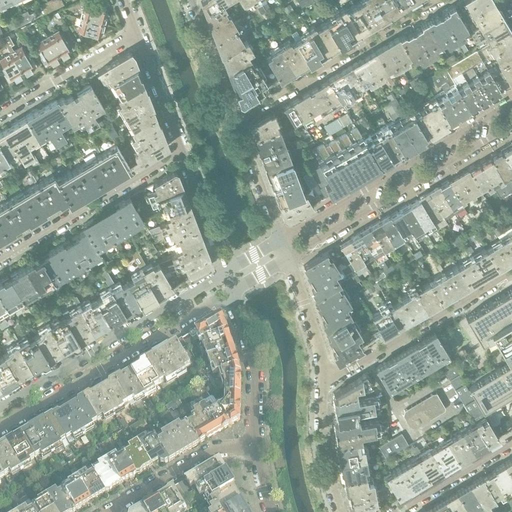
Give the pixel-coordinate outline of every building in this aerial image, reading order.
[(222,4),(224,3),(222,0),(204,0),(200,3),(205,15),(223,5),(222,4)] [(239,0),(242,4),(249,0),(250,0),(254,5),(259,2),(262,6),(267,15),(271,12),(269,10),(270,9),(266,3),(265,4),(262,0),(239,0)] [(313,0),(301,0),(298,2),(301,8),(314,0),(313,0)] [(369,28),(399,10),(393,0),(364,0),(355,5),(369,28)] [(415,0),(393,0),(399,10),(415,0)] [(501,15),(493,2),(492,0),(462,0),(452,6),(461,21),(466,30),(469,34),(480,28),(501,15)] [(107,15),(104,10),(102,11),(88,7),(87,5),(81,8),(82,10),(80,19),(103,25),(105,16),(107,15)] [(234,23),(229,15),(223,5),(205,15),(215,41),(242,26),(248,22),(245,18),(245,17),(239,21),(239,20),(234,23)] [(339,45),(369,28),(355,5),(346,11),(344,8),(334,14),(336,17),(330,20),(328,17),(323,19),(339,45)] [(267,15),(262,6),(257,9),(262,18),(267,15)] [(466,30),(461,21),(452,6),(447,9),(447,11),(433,20),(430,19),(425,22),(439,46),(444,43),(446,47),(464,36),(462,32),(466,30)] [(511,48),(511,33),(510,30),(501,15),(480,28),(486,38),(480,41),(475,32),(470,35),(476,45),(473,47),(475,51),(485,44),(491,54),(488,55),(491,60),(511,48)] [(101,33),(103,25),(80,19),(78,26),(76,27),(80,33),(81,32),(95,36),(96,37),(102,34),(101,33)] [(307,64),(339,45),(323,19),(325,23),(315,29),(314,26),(304,32),(305,35),(294,41),(307,64)] [(439,46),(425,22),(420,25),(420,27),(406,36),(403,35),(397,38),(409,57),(412,62),(417,59),(419,63),(438,52),(435,48),(439,46)] [(252,52),(247,42),(246,41),(242,44),(237,36),(245,31),(242,26),(215,41),(227,73),(250,60),(247,55),(252,52)] [(69,51),(65,44),(66,44),(63,37),(61,38),(57,32),(47,38),(59,57),(61,56),(62,58),(67,55),(66,53),(69,51)] [(23,37),(18,39),(23,47),(27,44),(23,37)] [(59,57),(47,38),(36,44),(40,51),(39,52),(42,58),(44,57),(48,64),(50,62),(52,64),(57,61),(56,59),(59,57)] [(409,57),(397,38),(374,52),(386,71),(390,68),(391,70),(395,71),(404,66),(406,61),(405,59),(409,57)] [(279,81),(307,64),(294,41),(292,43),(290,40),(269,53),(270,55),(266,58),(268,60),(267,61),(270,66),(273,70),(279,81)] [(467,51),(463,44),(459,46),(463,54),(467,51)] [(32,67),(27,60),(29,59),(25,53),(24,54),(20,48),(10,54),(22,74),(24,72),(26,74),(31,71),(29,69),(32,67)] [(511,86),(511,48),(491,60),(483,65),(500,92),(503,92),(511,86)] [(386,71),(374,52),(351,66),(362,85),(367,82),(368,84),(371,85),(382,79),(383,75),(382,73),(386,71)] [(142,82),(136,66),(132,56),(130,53),(97,72),(102,80),(105,81),(107,80),(109,83),(111,82),(119,96),(142,82)] [(22,74),(10,54),(0,59),(0,61),(3,67),(1,68),(5,73),(6,72),(11,80),(14,79),(15,81),(20,77),(19,75),(22,74)] [(266,83),(260,72),(254,63),(252,64),(250,60),(227,73),(238,102),(241,103),(263,90),(260,86),(266,83)] [(496,94),(500,92),(483,65),(480,70),(482,74),(478,76),(490,98),(492,98),(495,96),(496,94)] [(362,85),(351,66),(327,80),(338,99),(339,99),(343,96),(344,98),(347,99),(358,93),(360,89),(359,87),(362,85)] [(451,79),(444,68),(430,76),(437,87),(451,79)] [(490,98),(478,76),(476,73),(470,76),(472,80),(467,83),(480,104),(482,104),(485,102),(486,101),(490,98)] [(480,104),(467,83),(465,79),(460,82),(459,81),(454,84),(454,85),(469,110),(480,104)] [(342,104),(339,99),(338,99),(327,80),(308,91),(323,116),(340,105),(342,109),(344,107),(342,104)] [(155,116),(142,82),(119,96),(120,97),(117,99),(120,104),(117,106),(131,130),(155,116)] [(92,114),(103,108),(100,104),(97,97),(89,85),(76,93),(77,94),(76,94),(77,95),(73,97),(72,96),(71,96),(64,100),(64,99),(62,99),(57,101),(69,122),(72,126),(82,120),(87,129),(91,128),(92,134),(95,132),(97,130),(94,125),(97,124),(92,114)] [(400,95),(410,89),(408,85),(398,91),(400,95)] [(469,110),(454,85),(445,91),(459,116),(461,117),(464,115),(465,113),(469,110)] [(323,116),(308,91),(290,102),(300,120),(304,127),(323,116)] [(459,116),(445,91),(433,98),(447,121),(448,123),(449,122),(451,123),(454,121),(455,119),(459,116)] [(107,100),(103,93),(97,97),(100,104),(107,100)] [(388,101),(395,98),(392,93),(386,97),(387,98),(388,101)] [(424,135),(410,112),(405,115),(395,98),(388,101),(414,145),(422,140),(420,137),(424,135)] [(447,121),(433,98),(422,105),(438,131),(446,126),(444,123),(447,121)] [(69,122),(57,101),(56,99),(25,117),(38,140),(40,139),(48,134),(54,143),(65,136),(60,127),(69,122)] [(414,145),(388,101),(385,103),(385,104),(384,105),(390,115),(388,116),(392,122),(386,126),(400,149),(404,147),(406,150),(414,145)] [(290,102),(282,107),(284,110),(293,124),(300,120),(290,102)] [(438,131),(422,105),(410,112),(424,135),(428,133),(430,136),(438,131)] [(275,126),(277,125),(274,116),(284,110),(282,107),(249,126),(249,127),(248,128),(249,132),(251,132),(250,134),(253,140),(276,131),(275,126)] [(362,124),(359,120),(360,119),(357,114),(350,117),(356,128),(362,124)] [(167,147),(155,116),(131,130),(130,131),(133,137),(130,139),(136,148),(133,149),(135,153),(134,154),(134,157),(138,164),(167,147)] [(38,140),(25,117),(0,132),(0,147),(7,159),(7,158),(17,153),(22,162),(34,155),(28,146),(38,140)] [(119,137),(111,125),(105,128),(113,141),(119,137)] [(400,149),(386,126),(374,133),(390,159),(398,154),(397,151),(400,149)] [(379,166),(377,163),(361,136),(357,130),(355,131),(357,134),(347,140),(367,173),(379,166)] [(286,152),(281,141),(280,141),(276,131),(253,140),(254,145),(256,146),(259,153),(263,165),(263,167),(265,172),(288,163),(285,153),(286,152)] [(390,159),(374,133),(368,137),(366,133),(361,136),(377,163),(380,161),(382,164),(390,159)] [(312,146),(309,140),(304,143),(307,149),(312,146)] [(347,140),(338,146),(357,179),(367,173),(347,140)] [(65,150),(72,146),(70,142),(63,146),(65,150)] [(511,145),(511,144),(500,150),(501,151),(511,169),(511,145)] [(122,156),(120,152),(116,146),(86,163),(100,187),(129,169),(127,165),(122,156)] [(338,146),(327,152),(328,154),(327,154),(329,157),(346,184),(346,185),(357,179),(338,146)] [(7,159),(0,147),(0,172),(2,172),(1,170),(6,167),(6,168),(11,165),(7,158),(7,159)] [(511,169),(501,151),(497,153),(495,153),(490,155),(490,158),(505,184),(508,183),(511,190),(511,169)] [(346,184),(329,157),(324,160),(325,162),(319,165),(335,191),(335,190),(337,190),(340,189),(340,187),(346,184)] [(505,184),(490,158),(486,160),(484,159),(480,162),(479,164),(492,186),(493,186),(495,190),(505,184)] [(311,169),(308,171),(319,189),(324,197),(326,196),(335,191),(319,165),(319,164),(318,165),(315,161),(310,165),(311,169)] [(100,187),(86,163),(56,181),(67,200),(70,205),(100,187)] [(298,185),(293,174),(288,163),(265,172),(267,177),(268,179),(276,198),(275,200),(276,203),(278,204),(301,195),(297,185),(298,185)] [(492,186),(479,164),(475,166),(473,166),(469,168),(468,170),(481,193),(488,189),(492,186)] [(481,193),(468,170),(466,170),(461,173),(460,174),(459,175),(458,175),(452,178),(452,180),(448,181),(461,204),(481,193)] [(188,203),(176,172),(173,171),(152,184),(155,191),(147,194),(148,198),(143,200),(143,203),(149,200),(150,203),(151,206),(159,203),(163,213),(188,203)] [(67,200),(56,181),(53,175),(40,183),(22,193),(36,218),(50,210),(49,207),(50,207),(52,206),(53,208),(67,200)] [(461,204),(448,181),(439,187),(451,209),(461,204)] [(451,209),(439,187),(438,186),(428,192),(441,215),(451,209)] [(325,198),(324,197),(319,189),(315,191),(317,194),(308,200),(305,199),(308,208),(325,198)] [(455,238),(441,215),(428,192),(418,198),(419,199),(437,229),(445,243),(455,238)] [(36,218),(22,193),(6,202),(0,206),(0,227),(5,236),(19,228),(18,226),(21,224),(22,226),(36,218)] [(308,208),(305,199),(303,195),(301,195),(278,204),(279,207),(284,219),(287,220),(308,208)] [(143,222),(135,209),(133,206),(129,198),(113,207),(127,231),(143,222)] [(437,229),(419,199),(409,205),(427,235),(430,233),(437,229)] [(200,235),(188,203),(163,213),(167,223),(158,226),(159,229),(161,232),(151,236),(154,241),(171,235),(175,244),(200,235)] [(427,235),(409,205),(408,204),(399,210),(399,211),(412,233),(417,241),(427,235)] [(127,231),(113,207),(82,225),(85,230),(99,255),(105,251),(102,246),(127,231)] [(412,233),(399,211),(390,216),(402,239),(412,233)] [(402,239),(390,216),(389,215),(379,222),(393,246),(396,251),(398,253),(401,252),(400,249),(397,244),(403,240),(402,239)] [(511,258),(511,230),(510,227),(502,215),(500,217),(502,220),(500,222),(501,223),(503,222),(508,230),(501,234),(497,228),(496,228),(493,222),(489,224),(493,230),(497,237),(500,241),(485,249),(496,268),(511,258)] [(393,246),(379,222),(370,227),(383,252),(393,246)] [(158,226),(148,230),(151,236),(161,232),(159,229),(158,226)] [(383,252),(370,227),(360,233),(373,258),(376,263),(386,257),(383,252)] [(99,255),(85,230),(71,239),(72,241),(70,242),(68,240),(54,248),(69,273),(84,264),(99,255)] [(497,237),(493,230),(488,233),(492,240),(495,237),(497,237)] [(373,258),(360,233),(350,239),(364,263),(373,258)] [(210,263),(200,235),(175,244),(178,254),(170,257),(171,259),(157,265),(172,288),(178,285),(174,274),(170,275),(169,272),(183,267),(188,279),(209,266),(210,263)] [(460,240),(457,236),(455,238),(445,243),(448,248),(460,240)] [(367,269),(364,263),(350,239),(339,245),(346,255),(348,259),(350,264),(354,269),(357,275),(367,269)] [(496,268),(485,249),(473,257),(471,253),(473,251),(470,246),(464,250),(469,259),(457,266),(468,285),(496,268)] [(69,273),(54,248),(40,257),(42,259),(39,260),(38,258),(24,267),(38,291),(69,273)] [(338,272),(336,267),(327,252),(303,266),(307,273),(305,274),(315,289),(311,291),(316,299),(339,285),(340,284),(337,279),(338,278),(335,273),(338,272)] [(399,268),(401,267),(405,264),(402,259),(391,266),(395,271),(399,268)] [(172,288),(157,265),(152,267),(151,265),(131,277),(132,279),(127,283),(140,306),(141,307),(172,288)] [(440,302),(468,285),(457,266),(429,283),(440,302)] [(38,291),(24,267),(9,275),(11,277),(9,278),(8,279),(7,277),(0,280),(0,296),(5,305),(7,309),(22,300),(38,291)] [(360,281),(357,275),(351,278),(355,284),(360,281)] [(140,306),(127,283),(126,283),(126,282),(121,285),(120,283),(101,295),(102,297),(95,301),(110,324),(115,321),(116,318),(132,308),(135,309),(140,306)] [(411,319),(440,302),(429,283),(421,287),(418,282),(405,289),(409,295),(400,300),(411,319)] [(354,301),(351,296),(347,298),(339,285),(316,299),(319,304),(316,306),(326,321),(322,323),(327,331),(349,318),(348,317),(351,316),(348,311),(352,308),(354,301)] [(511,289),(466,317),(465,317),(480,343),(492,336),(502,353),(505,358),(508,363),(495,370),(494,368),(473,380),(474,383),(467,387),(481,410),(488,406),(489,408),(506,398),(505,396),(510,393),(511,395),(511,394),(511,289)] [(382,336),(411,319),(400,300),(393,305),(389,299),(377,306),(380,312),(371,317),(373,321),(379,330),(382,335),(382,336)] [(110,324),(95,301),(91,303),(90,301),(78,308),(69,313),(70,315),(64,319),(79,343),(84,339),(85,337),(102,327),(104,327),(104,328),(110,324)] [(31,314),(25,303),(23,304),(26,309),(25,310),(28,316),(31,314)] [(37,310),(34,305),(28,308),(31,313),(37,310)] [(201,340),(227,332),(224,322),(220,315),(189,334),(192,338),(198,335),(201,340)] [(79,343),(64,319),(60,321),(59,319),(52,323),(49,318),(45,320),(48,326),(39,331),(40,333),(33,337),(48,361),(53,358),(53,357),(54,355),(71,345),(73,346),(79,343)] [(360,337),(357,331),(349,318),(327,331),(330,336),(327,338),(336,353),(333,355),(337,362),(361,348),(356,340),(360,337)] [(373,341),(382,335),(379,330),(371,336),(373,341)] [(239,366),(233,349),(227,332),(201,340),(213,374),(218,372),(238,366),(239,366)] [(433,364),(448,355),(437,337),(435,333),(405,351),(418,373),(433,364)] [(48,361),(33,337),(28,340),(27,338),(7,350),(5,348),(0,352),(3,355),(17,379),(22,376),(23,373),(40,363),(42,364),(48,361)] [(194,360),(189,351),(186,347),(182,338),(175,342),(190,366),(191,368),(195,365),(196,364),(194,360)] [(190,366),(175,342),(145,360),(145,361),(159,384),(165,381),(166,383),(186,371),(184,369),(190,366)] [(388,391),(418,373),(405,351),(375,368),(388,391)] [(17,379),(3,355),(0,356),(0,390),(17,380),(17,379)] [(159,384),(145,361),(140,364),(140,365),(139,367),(122,377),(120,376),(114,379),(128,404),(134,400),(136,402),(156,390),(155,388),(159,385),(159,384)] [(201,373),(195,365),(191,368),(196,376),(201,373)] [(240,420),(241,376),(241,374),(238,366),(218,372),(223,386),(225,386),(224,404),(217,408),(229,427),(240,420)] [(477,404),(470,392),(459,374),(460,374),(455,366),(449,370),(444,373),(448,380),(474,423),(488,445),(498,439),(477,404)] [(371,387),(370,381),(374,379),(370,371),(333,393),(334,400),(356,396),(355,390),(371,387)] [(128,404),(114,379),(109,383),(108,385),(100,390),(91,395),(89,395),(89,394),(83,398),(97,422),(104,418),(105,420),(124,409),(123,407),(128,404)] [(445,408),(436,394),(432,394),(404,411),(403,416),(408,426),(414,428),(444,411),(445,408)] [(357,419),(356,414),(380,410),(380,405),(386,404),(386,402),(379,403),(378,398),(357,401),(356,396),(334,400),(332,400),(333,407),(335,416),(332,418),(333,423),(357,419)] [(97,422),(83,398),(78,401),(77,404),(61,414),(58,413),(53,416),(67,440),(72,437),(73,439),(82,434),(83,436),(85,435),(85,437),(89,443),(91,441),(85,432),(94,427),(93,425),(97,422)] [(229,427),(217,408),(215,403),(205,409),(201,402),(199,403),(196,398),(193,399),(196,404),(189,408),(194,416),(184,422),(197,445),(229,427)] [(67,440),(53,416),(52,415),(21,434),(35,458),(40,454),(42,457),(62,445),(61,443),(66,439),(66,440),(67,440)] [(128,426),(123,419),(119,422),(123,429),(128,426)] [(359,437),(375,434),(381,433),(381,432),(388,431),(387,427),(388,427),(386,422),(380,423),(380,421),(358,425),(357,419),(333,423),(335,446),(335,447),(358,443),(361,442),(359,437)] [(197,445),(184,422),(154,439),(168,462),(197,445)] [(458,463),(488,445),(474,423),(444,440),(458,463)] [(137,430),(134,425),(129,428),(132,433),(137,430)] [(35,458),(21,434),(0,446),(0,469),(4,477),(5,477),(4,476),(10,473),(11,475),(31,463),(30,461),(35,458)] [(168,462),(154,439),(151,434),(121,451),(136,475),(140,474),(142,471),(159,461),(160,463),(164,464),(168,462)] [(386,459),(408,445),(401,434),(379,447),(386,459)] [(89,443),(85,437),(81,439),(84,446),(89,443)] [(428,481),(458,463),(444,440),(414,458),(428,481)] [(373,463),(372,461),(372,458),(365,459),(363,449),(358,449),(357,443),(358,443),(335,447),(340,472),(341,473),(343,480),(368,476),(366,464),(373,463)] [(136,475),(121,451),(91,469),(106,493),(110,492),(112,489),(129,479),(133,478),(136,475)] [(397,499),(428,481),(414,458),(384,476),(388,484),(392,489),(397,499)] [(511,458),(503,464),(511,478),(511,458)] [(234,487),(225,472),(219,461),(185,480),(190,487),(193,485),(199,495),(203,493),(208,502),(232,488),(234,487)] [(504,496),(511,491),(511,478),(503,464),(481,477),(493,497),(497,495),(505,508),(510,505),(504,496)] [(106,493),(91,469),(61,487),(76,510),(106,493)] [(367,511),(378,510),(374,494),(372,483),(371,475),(368,476),(343,480),(345,492),(347,493),(349,506),(351,507),(352,511),(367,511)] [(37,482),(34,477),(28,481),(31,485),(37,482)] [(492,511),(487,503),(494,498),(493,497),(481,477),(456,492),(467,511),(471,511),(475,510),(476,511),(492,511)] [(191,508),(186,498),(189,496),(181,483),(169,490),(166,493),(150,503),(146,504),(143,507),(145,511),(186,511),(191,508)] [(74,511),(76,510),(61,487),(46,496),(40,499),(31,504),(35,511),(74,511)] [(246,511),(241,502),(232,488),(208,502),(206,503),(212,511),(210,511),(246,511)] [(467,511),(456,492),(431,507),(434,511),(467,511)]
